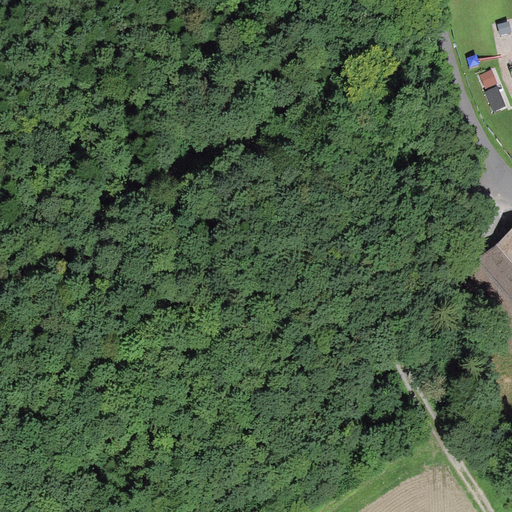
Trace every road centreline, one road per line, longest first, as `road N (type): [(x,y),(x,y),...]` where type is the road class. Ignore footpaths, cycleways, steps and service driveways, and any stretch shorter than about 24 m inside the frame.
road 1 (track): [(0,284),(25,276),(212,144),(277,141),(328,181),(368,241),(431,429),(488,511)]
road 2 (residential): [(511,184),(451,105),(427,0)]
